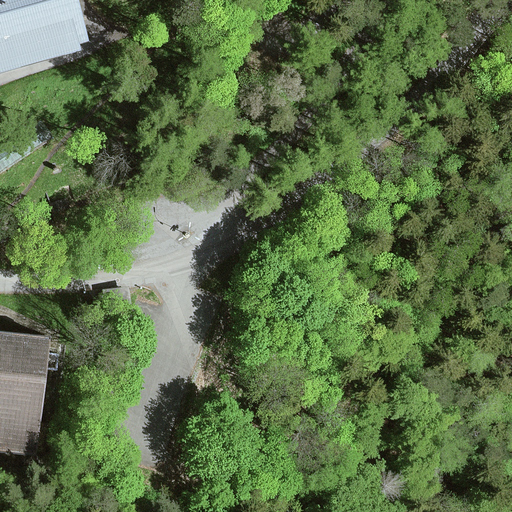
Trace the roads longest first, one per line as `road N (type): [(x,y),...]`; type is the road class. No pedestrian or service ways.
road 1 (tertiary): [(260,224),(381,126),(500,0)]
road 2 (unclassified): [(403,0),(317,111),(251,170),(246,206),(260,224)]
road 3 (unclassified): [(275,0),(260,28),(269,47),(286,47),(338,0)]
